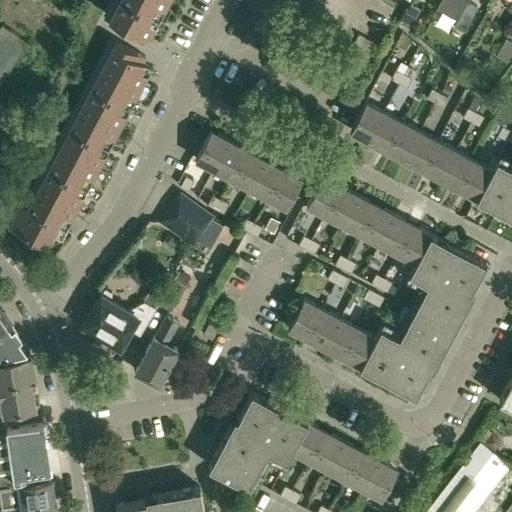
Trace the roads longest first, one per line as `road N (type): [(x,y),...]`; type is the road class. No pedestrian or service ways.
road 1 (residential): [(236,332),(422,427),(511,270)]
road 2 (residential): [(43,308),(82,270),(139,190),(229,0)]
road 3 (residential): [(231,511),(201,473),(188,400)]
